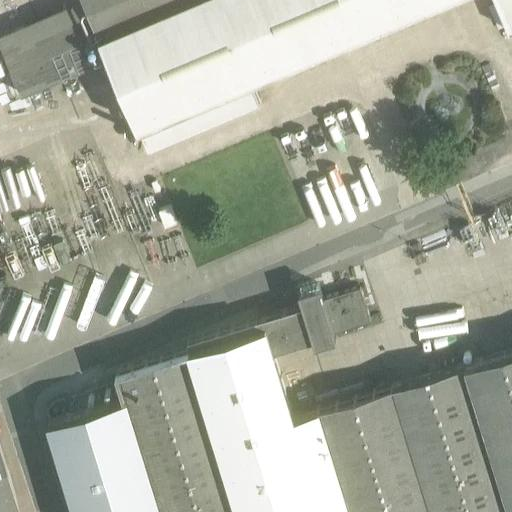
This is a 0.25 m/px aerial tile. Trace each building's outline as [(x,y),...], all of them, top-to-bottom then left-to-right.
[(88,0),(0,37),(0,39),(12,69),(100,31),(88,0)] [(87,0),(88,0),(100,31),(101,32),(176,0),(87,0)] [(176,0),(101,32),(111,55),(140,124),(253,76),(432,0),(176,0)] [(511,0),(498,0),(510,28),(511,27),(511,0)] [(100,31),(12,69),(22,93),(111,55),(101,32),(100,31)] [(253,76),(140,124),(143,131),(140,132),(142,136),(145,135),(149,146),(262,98),(253,76)] [(320,283),(300,289),(304,302),(188,338),(190,345),(116,368),(124,394),(125,395),(275,349),(315,337),(316,342),(337,336),(335,331),(371,319),(361,285),(324,296),(320,283)] [(511,511),(511,346),(376,388),(414,511),(511,511)] [(275,349),(125,395),(124,394),(50,417),(78,511),(414,511),(376,388),(294,413),(275,349)] [(0,502),(16,497),(0,444),(0,502)]
